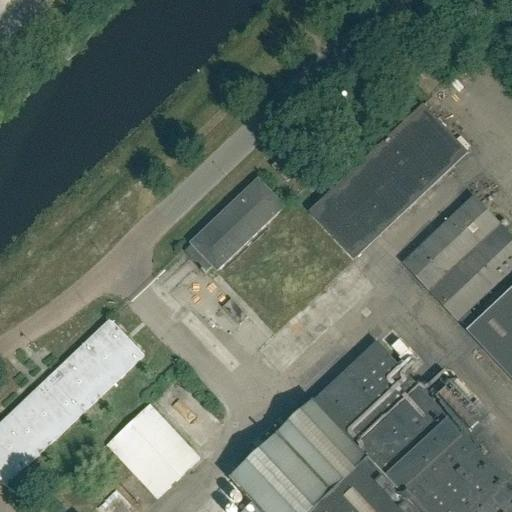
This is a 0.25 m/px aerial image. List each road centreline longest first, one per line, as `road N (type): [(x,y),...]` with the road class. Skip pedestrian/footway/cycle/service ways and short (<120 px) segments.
road 1 (unclassified): [(0,349),(51,318),(160,222),(393,0)]
road 2 (unknown): [(257,420),(339,311),(468,173)]
road 3 (unknown): [(117,260),(257,420)]
road 4 (unknown): [(257,420),(178,511)]
